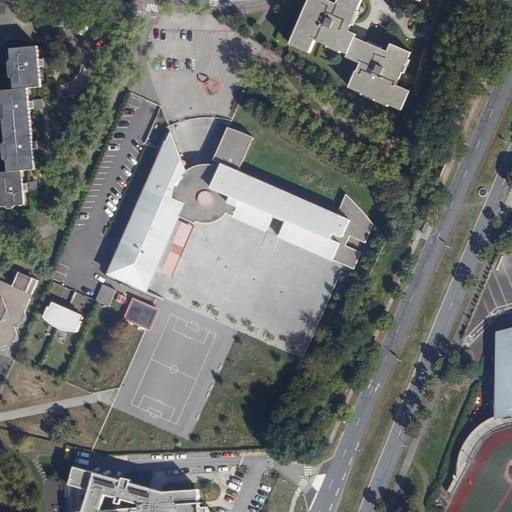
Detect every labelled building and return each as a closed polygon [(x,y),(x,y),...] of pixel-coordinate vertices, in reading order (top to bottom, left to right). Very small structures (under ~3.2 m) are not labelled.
[(354,25),(364,2),(358,0),(339,0),(337,5),(325,0),(310,0),(290,49),(310,58),(316,44),(347,58),(355,42),(357,38),(350,34),(353,27),(354,25)] [(362,45),(355,42),(347,58),(345,61),(355,65),(358,66),(347,90),(402,114),(411,93),(399,87),(403,77),(404,74),(413,54),(391,44),(387,54),(364,45),(362,45)] [(44,59),(39,59),(38,47),(10,49),(11,61),(8,67),(9,80),(12,83),(13,92),(28,91),(42,89),(40,70),(45,69),(45,64),(44,59)] [(30,102),(28,91),(13,92),(1,93),(2,103),(0,104),(0,119),(0,122),(3,123),(4,137),(32,133),(30,109),(35,109),(34,105),(34,101),(30,102)] [(373,225),(372,222),(371,221),(367,215),(358,205),(346,195),(340,209),(344,210),(340,216),(337,215),(239,172),(254,138),(228,128),(214,161),(222,165),(220,168),(211,165),(204,165),(195,167),(187,171),(185,166),(186,165),(186,162),(184,161),(183,161),(169,126),(159,147),(146,141),(144,144),(158,150),(154,158),(159,160),(150,182),(148,181),(145,185),(136,202),(130,218),(128,226),(130,227),(122,245),(112,266),(117,268),(115,272),(111,270),(109,275),(147,292),(156,271),(169,242),(159,238),(168,217),(170,213),(180,218),(183,211),(186,212),(183,219),(196,224),(197,223),(204,225),(207,225),(215,224),(218,222),(224,218),(227,214),(229,216),(267,232),(275,215),(287,221),(279,238),(354,270),(361,253),(345,246),(350,236),(365,243),(373,225)] [(32,133),(4,137),(5,144),(2,149),(3,163),(7,166),(8,175),(22,174),(35,172),(33,151),(40,151),(39,147),(38,142),(33,142),(32,133)] [(36,180),(23,182),(22,174),(8,175),(0,175),(0,209),(7,210),(9,211),(14,211),(16,209),(25,207),(25,193),(37,193),(37,189),(36,180)] [(159,238),(169,242),(185,249),(194,229),(168,217),(159,238)] [(185,249),(169,242),(156,271),(173,279),(185,249)] [(0,348),(21,341),(16,326),(30,321),(25,311),(39,278),(13,268),(15,273),(19,275),(17,279),(14,285),(0,279),(0,348)] [(117,291),(103,285),(96,302),(99,303),(109,307),(117,291)] [(61,330),(69,310),(53,303),(50,309),(48,307),(43,319),(51,325),(61,330)] [(83,316),(69,310),(61,330),(62,330),(73,333),(77,333),(82,322),(80,322),(83,316)] [(511,327),(495,331),(495,345),(496,416),(500,414),(501,354),(501,353),(502,351),(503,351),(505,351),(506,351),(511,349),(511,420),(506,421),(498,424),(491,427),(483,432),(477,438),(473,444),(468,452),(459,469),(456,475),(456,472),(446,493),(451,495),(464,466),(466,467),(474,447),(477,443),(485,435),(489,432),(498,427),(504,425),(511,423),(511,327)] [(456,465),(456,472),(456,475),(459,469),(468,452),(473,444),(477,438),(483,432),(491,427),(498,424),(506,421),(511,420),(511,349),(506,351),(505,351),(503,351),(502,351),(501,353),(501,354),(500,414),(496,416),(493,417),(484,422),(478,426),(474,429),(466,438),(460,450),(457,458),(456,465)] [(277,452),(285,456),(287,450),(279,447),(277,452)] [(148,487),(132,483),(132,480),(124,478),(122,485),(74,473),(71,485),(91,490),(84,511),(79,511),(78,511),(209,511),(209,507),(203,507),(203,502),(201,502),(200,490),(165,492),(164,496),(147,491),(148,487)]
